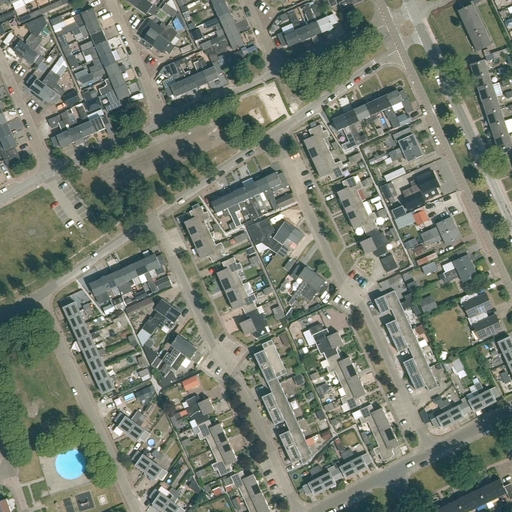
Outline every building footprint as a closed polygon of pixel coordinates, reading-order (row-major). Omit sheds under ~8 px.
[(151,0),(141,0),(135,8),(145,15),(147,12),(152,16),(157,8),(149,3),(151,0)] [(327,0),(331,7),(337,4),(335,0),(344,0),(338,3),(341,10),(352,5),(350,0),(327,0)] [(52,10),(60,6),(58,2),(50,5),(52,10)] [(218,17),(230,12),(225,2),(213,7),(218,17)] [(312,11),(310,7),(309,5),(302,8),(309,25),(305,26),(310,38),(321,33),(312,11)] [(312,11),(321,33),(333,28),(331,25),(337,23),(333,14),(322,19),(315,5),(310,7),(312,11)] [(477,52),(491,45),(472,5),(458,11),(477,52)] [(41,15),(49,11),(48,6),(39,10),(41,15)] [(79,28),(97,20),(92,9),(74,17),(79,28)] [(174,9),(170,15),(173,18),(178,12),(174,9)] [(34,12),(33,10),(28,12),(29,15),(30,19),(39,16),(37,11),(34,12)] [(216,31),(223,28),(234,23),(230,12),(218,17),(218,18),(212,20),(204,24),(206,30),(215,27),(216,31)] [(310,38),(305,26),(300,29),(294,13),(288,15),(290,21),(293,28),(300,43),(310,38)] [(22,58),(36,39),(47,24),(44,16),(23,25),(23,26),(24,26),(28,24),(33,31),(26,41),(26,44),(25,45),(15,37),(9,45),(14,48),(12,51),(22,58)] [(63,22),(60,16),(49,21),(52,27),(63,22)] [(101,31),(97,20),(79,28),(72,31),(74,37),(81,34),(83,39),(90,36),(101,31)] [(152,46),(166,27),(166,26),(162,23),(159,27),(151,22),(147,22),(139,33),(144,36),(142,39),(152,46)] [(228,39),(239,34),(234,23),(223,28),(226,35),(210,42),(212,46),(228,39)] [(166,27),(152,46),(162,53),(164,51),(168,54),(174,47),(164,39),(167,35),(170,29),(166,27)] [(300,43),(293,28),(277,35),(282,47),(287,45),(289,48),(300,43)] [(194,41),(202,37),(199,30),(191,34),(194,41)] [(106,41),(101,31),(90,36),(92,41),(80,47),(82,52),(106,41)] [(269,34),(273,47),(279,45),(275,32),(269,34)] [(111,44),(118,39),(114,33),(107,38),(111,44)] [(239,34),(228,39),(212,46),(214,51),(216,56),(226,51),(226,50),(227,46),(230,45),(233,51),(244,45),(239,34)] [(62,48),(68,45),(63,35),(57,37),(59,43),(62,48)] [(36,39),(22,58),(32,65),(34,63),(38,66),(44,59),(34,51),(41,42),(36,39)] [(111,52),(106,41),(82,52),(84,58),(90,55),(92,61),(99,57),(111,52)] [(210,41),(200,45),(203,50),(212,46),(210,42),(210,41)] [(68,45),(62,48),(64,54),(67,59),(73,56),(68,45)] [(182,54),(192,50),(190,45),(180,49),(182,54)] [(212,46),(203,50),(205,55),(208,54),(214,51),(212,46)] [(487,62),(510,54),(508,48),(490,54),(488,49),(483,51),(487,62)] [(229,59),(219,64),(220,64),(222,70),(232,66),(232,64),(245,59),(241,50),(228,56),(229,59)] [(91,74),(104,68),(116,63),(111,52),(99,57),(92,61),(94,66),(91,68),(89,68),(91,74)] [(55,74),(64,62),(61,57),(45,78),(42,83),(32,75),(26,83),(31,86),(29,89),(39,96),(55,74)] [(185,58),(174,63),(176,67),(186,62),(185,58)] [(219,78),(218,75),(223,73),(224,73),(222,70),(220,64),(219,64),(218,61),(212,63),(214,67),(208,69),(204,59),(199,61),(208,83),(219,78)] [(197,88),(208,83),(199,61),(194,63),(196,69),(198,74),(192,76),(197,88)] [(474,78),(487,74),(483,61),(470,65),(474,78)] [(121,74),(116,63),(104,68),(91,74),(92,74),(79,81),(81,87),(95,80),(94,79),(106,73),(109,79),(121,74)] [(187,93),(182,81),(181,81),(180,77),(179,76),(180,76),(176,67),(174,63),(164,67),(159,73),(169,79),(173,77),(176,83),(165,88),(169,97),(174,95),(175,98),(187,93)] [(499,75),(507,73),(505,67),(497,70),(499,75)] [(197,88),(192,76),(190,71),(180,76),(179,76),(180,77),(181,81),(182,81),(187,93),(197,88)] [(49,104),(50,101),(55,105),(61,97),(65,92),(55,85),(60,78),(55,74),(39,96),(49,104)] [(121,74),(109,79),(104,81),(107,86),(99,90),(101,95),(125,85),(121,74)] [(478,90),(491,86),(487,74),(474,78),(478,90)] [(503,87),(510,85),(509,79),(501,82),(503,87)] [(106,113),(113,110),(110,105),(130,96),(125,85),(101,95),(98,97),(106,113)] [(482,102),(495,98),(491,86),(478,90),(482,102)] [(386,95),(391,107),(401,102),(407,114),(413,111),(404,91),(399,93),(397,90),(386,95)] [(67,107),(80,101),(76,91),(62,97),(67,107)] [(381,112),(384,110),(389,121),(396,118),(391,107),(386,95),(375,100),(381,112)] [(486,114),(499,110),(495,98),(482,102),(486,114)] [(89,113),(98,109),(94,100),(85,104),(89,113)] [(375,114),(381,112),(375,100),(365,105),(370,117),(373,123),(378,120),(375,114)] [(94,133),(89,122),(86,116),(86,115),(82,106),(81,104),(75,107),(76,107),(70,109),(73,116),(78,113),(83,124),(78,127),(83,138),(94,133)] [(367,125),(373,123),(370,117),(365,105),(354,110),(359,122),(364,119),(367,125)] [(68,118),(73,116),(70,109),(65,112),(60,115),(62,121),(72,143),(83,138),(78,127),(73,129),(68,118)] [(343,115),(350,130),(354,140),(357,146),(362,144),(354,124),(359,122),(354,110),(343,115)] [(490,126),(503,122),(499,110),(486,114),(490,126)] [(94,133),(105,129),(104,126),(109,123),(105,115),(93,120),(91,113),(86,115),(86,116),(89,122),(94,133)] [(350,130),(343,115),(332,120),(337,131),(343,129),(346,135),(351,132),(350,130)] [(397,120),(400,126),(411,121),(409,115),(397,120)] [(60,121),(58,116),(47,121),(51,129),(57,126),(56,123),(60,121)] [(61,148),(72,143),(62,121),(58,123),(60,128),(62,134),(50,139),(54,147),(60,145),(61,148)] [(494,138),(507,134),(503,122),(490,126),(494,138)] [(0,139),(12,134),(7,124),(0,126),(0,139)] [(306,147),(324,139),(330,137),(327,130),(324,132),(321,125),(317,127),(311,129),(309,130),(312,137),(304,141),(306,147)] [(376,130),(378,136),(384,134),(381,128),(376,130)] [(390,158),(418,145),(413,135),(412,135),(409,128),(393,136),(396,143),(399,142),(401,148),(388,153),(390,158)] [(17,146),(12,134),(0,139),(0,151),(4,160),(4,161),(8,169),(21,162),(18,154),(14,147),(17,146)] [(507,134),(494,138),(499,151),(511,146),(507,134)] [(312,160),(330,152),(324,139),(306,147),(312,160)] [(390,158),(385,160),(387,165),(392,162),(405,156),(408,163),(422,156),(418,145),(390,158)] [(318,172),(335,164),(330,152),(312,160),(318,172)] [(350,164),(362,159),(359,153),(348,159),(350,164)] [(370,166),(387,158),(384,154),(368,161),(370,166)] [(341,161),(335,164),(318,172),(320,178),(329,175),(332,181),(344,176),(340,169),(344,168),(341,161)] [(387,182),(406,173),(403,167),(384,176),(387,182)] [(439,186),(432,171),(416,179),(419,184),(402,192),(405,198),(402,199),(407,210),(425,203),(424,201),(438,195),(435,188),(439,186)] [(265,178),(270,189),(272,193),(288,186),(286,182),(287,182),(283,173),(277,175),(276,173),(265,178)] [(340,199),(357,191),(363,188),(360,182),(357,183),(354,177),(342,182),(345,189),(337,193),(340,199)] [(242,183),(244,187),(251,184),(254,183),(252,178),(242,183)] [(254,182),(259,194),(263,193),(266,200),(269,198),(274,210),(274,211),(279,209),(275,201),(272,193),(270,189),(265,178),(254,182)] [(365,187),(373,183),(370,178),(363,181),(365,187)] [(254,197),(259,194),(254,182),(254,183),(251,184),(243,187),(258,218),(263,216),(260,211),(254,197)] [(252,221),(258,218),(243,187),(233,192),(238,204),(243,201),(246,208),(250,216),(252,221)] [(371,198),(378,195),(375,188),(367,191),(371,198)] [(345,211),(363,203),(357,191),(340,199),(345,211)] [(382,194),(385,201),(392,197),(389,191),(382,194)] [(232,206),(238,204),(233,192),(222,197),(230,215),(236,213),(232,206)] [(279,209),(293,202),(290,195),(275,201),(279,209)] [(225,218),(230,215),(222,197),(211,202),(216,214),(221,211),(225,218)] [(351,223),(368,215),(363,203),(345,211),(351,223)] [(187,229),(204,221),(210,219),(207,212),(204,213),(201,207),(200,207),(198,204),(192,207),(193,210),(189,212),(192,219),(184,222),(187,229)] [(389,211),(393,219),(404,214),(401,206),(389,211)] [(379,218),(387,214),(385,209),(377,212),(379,218)] [(428,220),(424,211),(413,216),(418,225),(428,220)] [(365,233),(377,227),(374,221),(377,219),(374,213),(368,215),(351,223),(354,230),(362,226),(365,233)] [(401,217),(393,221),(397,230),(405,226),(401,217)] [(423,243),(428,241),(456,228),(451,218),(436,224),(438,229),(421,237),(423,243)] [(265,238),(261,229),(271,225),(268,219),(258,223),(247,228),(255,246),(261,243),(265,238)] [(193,241),(210,233),(204,221),(187,229),(193,241)] [(277,254),(295,229),(285,222),(277,232),(278,232),(267,247),(277,254)] [(363,249),(386,238),(383,232),(380,234),(377,227),(365,233),(368,239),(360,243),(363,249)] [(446,245),(460,239),(456,228),(428,241),(423,243),(425,247),(443,239),(446,245)] [(295,229),(277,254),(283,259),(290,249),(288,248),(292,242),(297,246),(305,236),(295,229)] [(198,253),(216,246),(210,233),(193,241),(198,253)] [(236,243),(248,238),(246,233),(234,238),(236,243)] [(386,238),(363,249),(365,255),(374,251),(377,258),(388,253),(385,246),(388,244),(386,238)] [(409,241),(403,244),(406,250),(412,247),(409,241)] [(216,246),(198,253),(201,260),(209,256),(212,263),(224,258),(221,251),(224,249),(221,243),(216,246)] [(238,258),(245,255),(242,248),(235,251),(238,258)] [(422,253),(419,248),(412,251),(415,256),(422,253)] [(419,266),(438,257),(436,253),(417,261),(419,266)] [(144,260),(153,279),(158,277),(154,269),(166,264),(162,255),(156,257),(155,255),(144,260)] [(382,260),(385,266),(395,261),(392,255),(382,260)] [(445,278),(473,266),(468,255),(453,262),(456,268),(443,274),(445,278)] [(251,265),(259,262),(256,256),(248,260),(251,265)] [(220,280),(237,272),(243,269),(240,263),(237,264),(233,258),(222,263),(225,270),(217,273),(220,280)] [(289,271),(295,261),(291,258),(284,267),(289,271)] [(152,279),(153,279),(144,260),(133,265),(138,276),(144,274),(146,278),(153,293),(158,291),(152,279)] [(398,268),(395,261),(385,266),(387,273),(398,268)] [(132,279),(138,276),(133,265),(122,270),(130,286),(134,284),(132,279)] [(301,295),(315,274),(306,267),(304,269),(298,265),(290,277),(296,281),(299,278),(303,281),(292,297),(297,300),(301,295)] [(473,266),(445,278),(447,283),(460,277),(463,283),(477,276),(473,266)] [(122,270),(112,275),(117,286),(122,284),(125,289),(126,291),(131,288),(130,286),(122,270)] [(225,292),(243,284),(237,272),(220,280),(225,292)] [(301,295),(311,302),(317,292),(322,296),(328,287),(323,284),(325,281),(315,274),(301,295)] [(112,289),(117,286),(112,275),(101,280),(108,295),(114,293),(112,289)] [(159,291),(172,285),(168,276),(155,282),(159,291)] [(102,298),(108,295),(101,280),(90,285),(95,296),(100,294),(102,298)] [(231,304),(248,296),(243,284),(225,292),(231,304)] [(265,296),(273,292),(270,287),(262,290),(265,296)] [(393,315),(403,310),(394,291),(374,300),(381,314),(391,310),(393,315)] [(483,312),(492,308),(486,294),(479,297),(476,291),(458,299),(461,306),(463,305),(469,318),(483,312)] [(245,314),(256,308),(253,302),(257,300),(254,294),(248,296),(231,304),(234,311),(242,307),(245,314)] [(425,314),(438,308),(432,296),(419,302),(425,314)] [(111,304),(114,311),(126,306),(122,297),(110,302),(111,304)] [(129,317),(155,305),(151,297),(125,309),(129,317)] [(151,335),(157,327),(172,307),(162,299),(154,310),(157,312),(153,319),(151,317),(142,329),(137,336),(142,347),(144,345),(148,339),(151,335)] [(84,312),(91,309),(94,308),(92,303),(90,301),(87,302),(88,304),(82,306),(84,312)] [(80,314),(80,313),(75,302),(64,308),(69,319),(80,314)] [(106,315),(114,311),(111,304),(102,309),(106,315)] [(274,315),(282,312),(279,306),(272,310),(274,315)] [(172,307),(157,327),(161,330),(165,325),(170,329),(174,324),(182,314),(172,307)] [(242,330),(265,319),(263,313),(259,315),(256,308),(245,314),(248,320),(239,324),(242,330)] [(289,322),(296,319),(291,308),(286,315),(289,322)] [(74,329),(85,324),(82,318),(93,314),(91,309),(84,312),(80,313),(80,314),(69,319),(74,329)] [(392,338),(412,329),(403,310),(393,315),(396,320),(386,324),(392,338)] [(282,312),(274,315),(273,316),(276,321),(284,317),(282,312)] [(486,319),(483,312),(469,318),(467,319),(471,327),(473,326),(479,340),(502,329),(495,315),(486,319)] [(126,319),(123,313),(118,316),(120,322),(126,319)] [(265,319),(242,330),(245,336),(253,332),(257,339),(268,334),(265,327),(268,325),(265,319)] [(78,340),(90,335),(85,324),(74,329),(78,340)] [(298,327),(292,324),(289,329),(295,333),(298,327)] [(318,349),(341,338),(338,332),(330,336),(327,329),(312,336),(306,338),(310,346),(315,343),(318,349)] [(411,353),(421,348),(412,329),(392,338),(399,352),(408,348),(411,353)] [(78,340),(83,351),(95,346),(93,341),(101,337),(99,331),(90,335),(78,340)] [(181,353),(188,342),(178,335),(171,346),(174,348),(170,354),(167,353),(162,360),(165,363),(160,371),(165,374),(168,370),(170,367),(181,353)] [(503,353),(511,349),(511,342),(509,337),(498,342),(503,353)] [(326,360),(338,354),(335,348),(343,344),(341,338),(318,349),(320,355),(324,353),(326,360)] [(148,339),(144,345),(150,350),(155,344),(148,339)] [(261,368),(280,359),(272,340),(262,344),(264,350),(254,354),(261,368)] [(181,353),(170,367),(177,371),(187,357),(190,360),(198,350),(188,342),(181,353)] [(88,362),(100,356),(105,354),(103,349),(97,351),(95,346),(83,351),(88,362)] [(300,356),(304,355),(308,353),(306,347),(298,351),(300,356)] [(421,348),(411,353),(413,358),(403,362),(410,377),(429,367),(421,348)] [(508,364),(511,362),(511,349),(503,353),(508,364)] [(146,354),(152,366),(159,356),(150,350),(146,354)] [(329,374),(335,371),(352,364),(349,357),(341,361),(338,354),(326,360),(329,366),(326,368),(329,374)] [(426,358),(428,363),(435,360),(433,354),(426,358)] [(451,366),(455,375),(464,371),(455,355),(442,362),(446,369),(451,366)] [(93,372),(105,367),(100,356),(88,362),(93,372)] [(269,388),(279,383),(277,378),(287,373),(280,359),(261,368),(269,388)] [(145,361),(139,364),(142,369),(143,371),(138,373),(140,378),(150,374),(147,368),(148,367),(145,361)] [(340,384),(358,376),(352,364),(335,371),(340,384)] [(98,383),(114,375),(112,371),(107,373),(105,367),(93,372),(98,383)] [(429,367),(410,377),(416,391),(426,386),(428,392),(438,387),(429,367)] [(161,388),(177,381),(174,374),(168,370),(159,383),(161,388)] [(310,376),(312,381),(320,378),(317,372),(310,376)] [(289,374),(279,379),(281,384),(292,380),(289,374)] [(296,386),(304,383),(300,374),(293,378),(296,386)] [(511,374),(508,376),(502,379),(503,380),(498,382),(499,386),(500,385),(501,386),(503,386),(504,385),(504,383),(505,385),(511,381),(511,374)] [(114,375),(98,383),(103,394),(115,389),(111,382),(116,380),(114,375)] [(200,385),(196,376),(182,383),(186,391),(200,385)] [(346,396),(363,388),(358,376),(340,384),(346,396)] [(268,411),(288,402),(279,383),(269,388),(272,393),(262,397),(268,411)] [(495,387),(484,393),(482,388),(479,383),(474,385),(485,407),(496,401),(494,398),(500,395),(495,387)] [(474,412),(485,407),(474,385),(469,388),(471,393),(466,395),(465,393),(462,394),(464,398),(461,400),(463,404),(463,403),(468,412),(473,409),(474,412)] [(306,398),(312,395),(308,388),(302,392),(306,398)] [(363,388),(346,396),(342,398),(340,399),(343,405),(346,404),(349,410),(361,405),(358,398),(366,395),(363,388)] [(189,415),(212,405),(209,398),(201,402),(198,395),(186,401),(189,408),(186,409),(189,415)] [(463,403),(463,404),(452,409),(447,399),(442,401),(443,402),(448,412),(453,423),(464,417),(463,415),(468,412),(463,403)] [(287,426),(297,421),(288,402),(268,411),(275,425),(285,421),(287,426)] [(443,429),(453,423),(448,412),(443,402),(437,404),(442,414),(431,420),(436,429),(441,426),(443,429)] [(331,403),(323,407),(326,412),(333,409),(331,403)] [(195,420),(197,426),(209,421),(206,414),(214,411),(212,405),(189,415),(191,421),(195,420)] [(368,422),(385,414),(382,408),(374,412),(371,405),(359,410),(362,417),(359,418),(362,425),(368,422)] [(118,427),(128,434),(135,424),(142,415),(138,412),(137,411),(131,421),(120,413),(115,421),(120,425),(118,427)] [(180,419),(181,418),(179,413),(169,417),(172,423),(180,419)] [(373,434),(391,427),(385,414),(368,422),(373,434)] [(135,424),(128,434),(138,441),(139,439),(144,442),(150,434),(140,427),(146,418),(142,415),(135,424)] [(180,419),(172,423),(175,429),(183,425),(180,419)] [(200,441),(206,438),(223,430),(220,424),(212,427),(209,421),(197,426),(200,433),(197,434),(200,441)] [(286,449),(306,440),(297,421),(287,426),(289,431),(279,435),(286,449)] [(379,447),(396,439),(391,427),(373,434),(379,447)] [(211,450),(229,442),(223,430),(206,438),(211,450)] [(323,441),(331,437),(328,431),(321,435),(323,441)] [(183,448),(191,444),(188,438),(181,442),(183,448)] [(379,447),(373,449),(373,450),(369,452),(372,457),(376,455),(376,456),(379,454),(382,461),(394,456),(391,449),(399,445),(396,439),(379,447)] [(306,440),(286,449),(292,463),(300,460),(303,465),(304,464),(311,458),(310,455),(312,454),(306,440)] [(217,462),(234,454),(229,442),(211,450),(217,462)] [(346,452),(351,462),(357,473),(368,468),(366,465),(372,462),(367,454),(356,460),(351,449),(346,452)] [(137,463),(135,465),(145,472),(153,462),(156,457),(159,453),(155,450),(152,454),(148,459),(141,454),(138,452),(132,459),(137,463)] [(357,473),(351,462),(346,452),(340,454),(346,465),(335,470),(340,479),(345,476),(346,479),(357,473)] [(234,454),(217,462),(211,465),(214,471),(218,470),(221,477),(232,471),(229,465),(237,461),(234,454)] [(155,480),(157,477),(162,481),(167,473),(153,462),(145,472),(155,480)] [(340,479),(335,470),(333,466),(328,469),(330,473),(324,476),(319,466),(314,468),(325,489),(336,484),(335,481),(340,479)] [(315,495),(325,489),(314,468),(309,471),(311,476),(314,481),(303,487),(308,495),(313,492),(315,495)] [(197,479),(205,475),(203,469),(195,473),(197,479)] [(239,489),(256,481),(253,474),(245,478),(242,471),(230,477),(233,483),(230,485),(233,491),(239,489)] [(500,511),(507,511),(509,511),(506,505),(507,505),(503,495),(507,493),(510,500),(511,498),(511,487),(510,484),(504,487),(500,479),(489,484),(496,499),(498,498),(502,507),(499,508),(500,511)] [(244,501),(262,493),(256,481),(239,489),(244,501)] [(485,504),(496,499),(489,484),(478,490),(485,504)] [(214,491),(217,496),(225,492),(223,487),(214,491)] [(163,511),(170,500),(177,491),(172,488),(166,497),(155,490),(150,497),(155,501),(153,503),(163,511)] [(474,509),(485,504),(478,490),(467,495),(474,509)] [(170,500),(163,511),(164,511),(183,511),(185,511),(175,504),(181,494),(177,491),(170,500)] [(249,511),(252,511),(267,505),(262,493),(244,501),(249,511)] [(203,511),(204,511),(211,505),(199,494),(192,502),(203,511)] [(461,511),(468,511),(474,509),(467,495),(456,500),(461,511)] [(237,511),(241,509),(236,498),(231,500),(237,511)] [(0,511),(10,511),(6,499),(0,501),(0,511)] [(448,511),(461,511),(456,500),(445,506),(448,511)]
